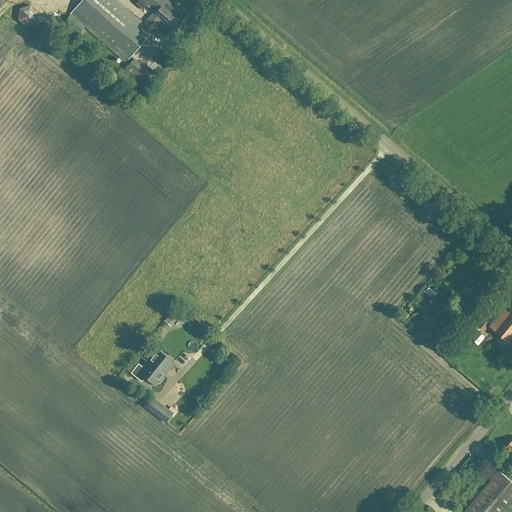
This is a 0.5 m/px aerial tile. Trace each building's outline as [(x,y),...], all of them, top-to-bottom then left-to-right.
[(143,9),(147,4),(154,11),(144,24),(115,0),(82,0),(69,15),(125,63),(152,32),(152,31),(163,18),(159,15),(169,2),(166,0),(139,0),(137,4),(143,9)] [(182,14),(169,2),(159,15),(163,18),(172,26),(177,20),(180,23),(184,17),(182,15),(182,14)] [(37,24),(39,13),(31,5),(20,7),(17,20),(26,28),(37,24)] [(134,61),(125,71),(143,87),(152,77),(134,61)] [(427,293),(435,300),(440,294),(432,287),(427,293)] [(504,310),(490,328),(508,343),(511,338),(511,310),(509,314),(504,310)] [(472,315),(468,321),(479,330),(490,318),(481,311),(476,317),(472,315)] [(176,329),(182,320),(173,313),(166,322),(176,329)] [(471,326),(465,333),(470,337),(476,330),(471,326)] [(143,382),(146,378),(156,386),(174,364),(156,350),(142,367),(138,364),(131,373),(143,382)] [(166,423),(173,414),(154,399),(146,408),(166,423)] [(502,511),(511,501),(511,475),(508,479),(500,472),(467,511),(502,511)]
